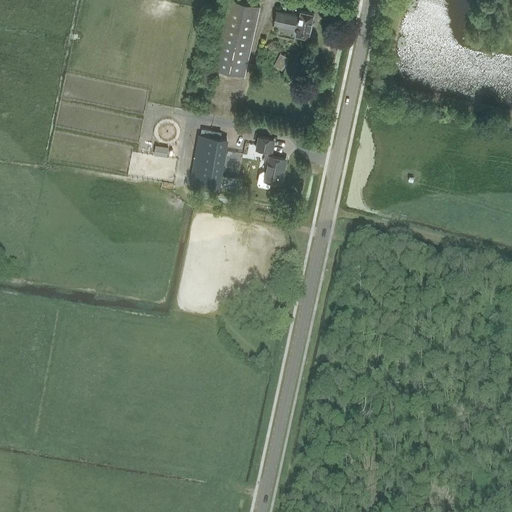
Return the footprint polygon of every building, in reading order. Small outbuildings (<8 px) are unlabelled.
[(244,77),(260,7),(230,0),(214,70),(244,77)] [(309,37),(314,14),(301,11),(300,16),(277,11),(274,24),(297,29),(296,34),(309,37)] [(282,70),(288,58),(279,53),(273,65),(282,70)] [(266,150),(259,179),(283,185),(291,157),(274,153),(278,138),(261,134),(258,144),(247,142),(245,153),(230,149),(227,160),(230,161),(228,170),(239,173),(244,155),(257,158),(260,149),(266,150)] [(199,135),(191,184),(218,189),(219,185),(241,189),(242,179),(221,175),(227,139),(199,135)] [(156,153),(169,156),(171,146),(158,144),(156,153)]
